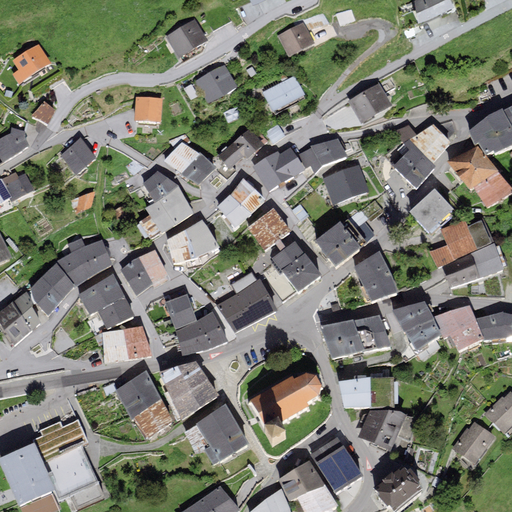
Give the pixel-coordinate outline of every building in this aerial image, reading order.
[(454,0),(411,0),(422,22),(457,5),(454,0)] [(194,20),(164,40),(180,63),(209,44),(194,20)] [(302,23),(276,38),(290,61),(316,47),(302,23)] [(38,45),(11,62),(18,73),(12,76),(20,89),(53,69),(38,45)] [(224,63),(195,81),(213,110),(242,92),(224,63)] [(292,75),(261,92),(274,115),(305,99),(292,75)] [(378,84),(348,102),(364,129),(394,111),(378,84)] [(163,99),(135,99),(135,125),(163,126),(163,99)] [(486,123),(468,138),(474,152),(478,150),(485,164),(493,160),(495,164),(511,155),(511,110),(502,115),(501,114),(486,123)] [(274,123),(262,133),(271,145),(284,136),(274,123)] [(0,163),(31,147),(27,134),(11,128),(10,136),(0,141),(0,163)] [(407,153),(390,168),(412,191),(452,145),(433,128),(401,148),(407,153)] [(264,145),(249,129),(222,155),(233,166),(247,153),(251,158),(264,145)] [(173,152),(164,162),(202,188),(218,170),(202,155),(182,134),(166,143),(173,152)] [(81,140),(61,156),(79,178),(98,162),(81,140)] [(339,140),(309,148),(315,165),(347,157),(339,140)] [(292,150),(256,174),(272,197),(307,173),(292,150)] [(476,152),(446,167),(470,197),(473,195),(487,214),(511,198),(511,194),(487,165),(484,167),(481,163),(481,161),(476,152)] [(359,167),(322,181),(332,209),(369,196),(359,167)] [(157,172),(142,186),(156,206),(147,211),(163,236),(197,216),(180,189),(157,172)] [(1,180),(0,180),(0,209),(35,193),(24,175),(4,186),(1,180)] [(247,185),(220,211),(237,229),(267,201),(247,185)] [(457,213),(436,193),(413,217),(433,237),(457,213)] [(274,209),(246,232),(264,253),(295,235),(274,209)] [(342,225),(316,246),(332,266),(358,245),(342,225)] [(445,248),(430,254),(447,296),(502,273),(482,225),(469,230),(467,225),(440,236),(445,248)] [(206,226),(166,245),(178,270),(218,252),(206,226)] [(0,237),(0,265),(10,261),(0,237)] [(27,293),(0,312),(0,324),(14,348),(47,320),(76,290),(112,266),(99,237),(84,246),(81,240),(65,247),(70,258),(55,267),(27,293)] [(267,261),(279,278),(293,295),(297,299),(323,279),(293,241),(267,261)] [(154,254),(120,272),(136,300),(169,281),(154,254)] [(380,255),(350,270),(370,307),(400,298),(380,255)] [(279,278),(263,289),(267,292),(275,307),(293,295),(279,278)] [(134,317),(114,281),(77,302),(88,322),(98,316),(107,332),(134,317)] [(257,281),(218,307),(235,339),(280,315),(275,307),(267,292),(263,289),(257,281)] [(188,295),(159,306),(180,361),(225,344),(214,315),(197,321),(188,295)] [(424,306),(391,314),(415,355),(441,341),(433,323),(424,306)] [(475,322),(468,307),(433,323),(441,341),(443,345),(450,342),(458,359),(486,347),(475,322)] [(511,342),(511,316),(503,315),(475,322),(486,347),(511,342)] [(356,324),(367,355),(395,351),(382,318),(356,324)] [(356,324),(321,331),(334,363),(367,355),(356,324)] [(143,329),(98,337),(104,367),(156,360),(143,329)] [(200,368),(163,379),(183,422),(223,401),(200,368)] [(305,373),(250,404),(269,439),(276,451),(289,444),(282,431),(325,407),(305,373)] [(147,377),(114,397),(144,445),(176,425),(147,377)] [(375,378),(343,383),(347,412),(379,407),(375,378)] [(511,393),(510,391),(487,415),(506,434),(511,428),(511,393)] [(227,406),(197,424),(219,461),(250,442),(227,406)] [(415,418),(374,415),(363,440),(402,455),(415,418)] [(33,441),(54,489),(59,499),(67,496),(73,511),(104,497),(81,445),(88,442),(78,421),(33,441)] [(473,423),(455,449),(479,466),(498,441),(473,423)] [(360,475),(337,439),(313,455),(336,491),(360,475)] [(33,441),(0,456),(0,462),(19,505),(54,489),(33,441)] [(279,481),(285,491),(289,500),(297,496),(306,511),(321,511),(337,505),(311,461),(279,481)] [(402,467),(377,488),(396,511),(421,489),(402,467)] [(239,511),(222,485),(180,511),(239,511)] [(285,491),(256,511),(293,511),(289,500),(285,491)]
